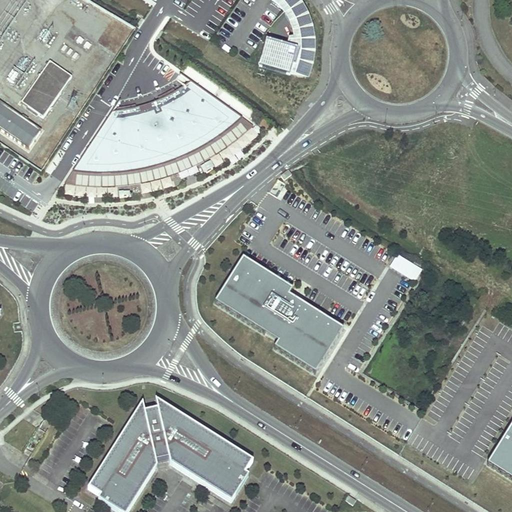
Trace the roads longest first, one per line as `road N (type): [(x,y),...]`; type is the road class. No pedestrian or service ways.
road 1 (tertiary): [(229,400),(406,511)]
road 2 (unclassified): [(245,184),(117,243)]
road 3 (unclassified): [(165,288),(174,266),(245,184)]
road 4 (unclassified): [(342,71),(267,166)]
